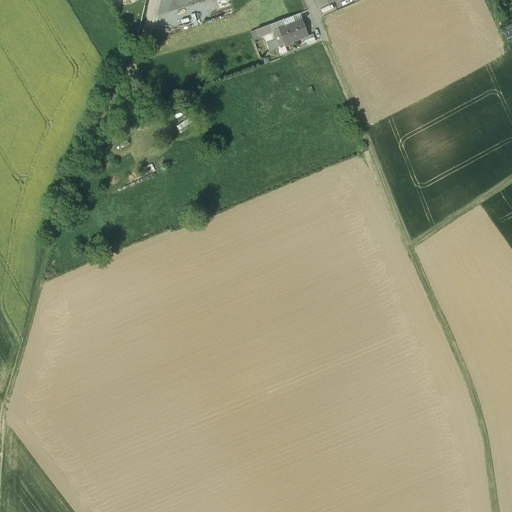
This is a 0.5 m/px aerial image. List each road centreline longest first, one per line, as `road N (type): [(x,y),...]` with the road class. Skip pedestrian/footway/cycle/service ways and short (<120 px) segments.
road 1 (track): [(327,42),(472,393),(496,511)]
road 2 (track): [(1,411),(58,209),(137,43)]
road 3 (track): [(408,247),(511,178)]
